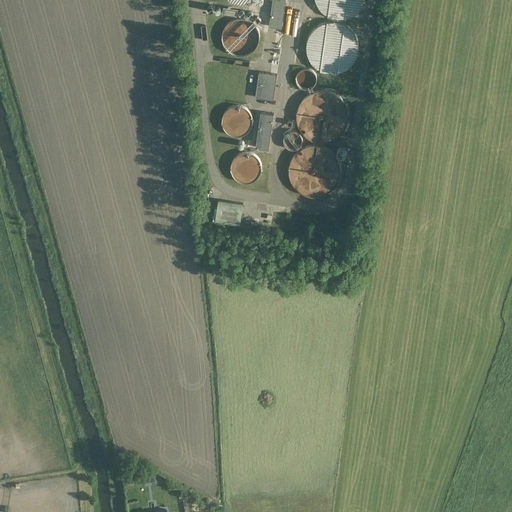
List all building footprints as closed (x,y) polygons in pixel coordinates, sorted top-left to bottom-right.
[(206,0),(205,0),(206,9),(218,10),(218,0),(206,0)] [(285,0),(272,0),(269,25),(282,27),(285,0)] [(364,0),(315,0),(317,4),(321,9),(326,13),(331,16),(337,17),(343,17),(349,16),(355,13),(359,9),(363,4),(364,0)] [(258,42),(259,36),(258,31),(256,26),(253,22),(248,19),(243,18),(238,18),(233,19),(228,22),(225,26),(223,31),(222,36),(223,42),(225,46),(228,50),(233,53),(238,55),(243,55),(248,53),(253,50),(256,46),(258,42)] [(358,53),(359,47),(358,40),(356,34),(352,29),(348,25),(342,22),(336,20),(329,20),(323,22),(317,25),(313,29),(309,34),(307,40),(306,47),(307,53),(309,59),(313,64),(317,68),(323,71),(329,73),(336,73),(342,71),(348,68),(352,64),(356,59),(358,53)] [(315,82),(316,78),(315,74),(313,70),(310,68),(306,68),(302,68),(299,70),(297,74),(296,78),(297,82),(299,85),(302,87),(306,88),(310,87),(313,85),(315,82)] [(255,96),(273,99),(277,74),(259,71),(255,96)] [(348,122),(348,116),(348,109),(345,104),(342,98),(337,94),(332,91),(326,90),(319,90),(313,91),(308,94),(303,98),(300,104),(297,109),(297,116),(297,122),(300,128),(303,133),(308,137),(313,140),(319,141),(326,141),(332,140),(337,137),(342,133),(345,128),(348,122)] [(252,124),(252,120),(252,115),(249,111),(246,107),(242,105),(237,105),(232,105),(228,107),(225,111),(223,115),(222,120),(223,124),(225,129),(228,132),(232,134),(237,135),(242,134),(246,132),(249,129),(252,124)] [(269,148),(274,113),(261,111),(256,146),(269,148)] [(302,143),(303,139),(302,136),(300,133),(297,131),(293,130),(290,131),(287,133),(285,136),(284,139),(285,143),(287,146),(290,148),(293,149),(297,148),(300,146),(302,143)] [(339,176),(340,170),(339,164),(337,158),(333,153),(329,149),(323,146),(317,144),(311,144),(305,146),(300,149),(295,153),(292,158),(289,164),(289,170),(289,176),(292,182),(295,187),(300,191),(305,194),(311,195),(317,195),(323,194),(329,191),(333,187),(337,182),(339,176)] [(346,154),(347,151),(346,149),(345,147),(342,146),(339,147),(337,149),(337,151),(337,154),(339,156),(342,157),(345,156),(346,154)] [(261,171),(262,167),(261,162),(259,157),(255,154),(251,152),(246,151),(241,152),(237,154),(234,157),(231,162),(231,167),(231,171),(234,176),(237,179),(241,181),(246,182),(251,181),(255,179),(259,176),(261,171)] [(218,199),(215,221),(240,224),(243,202),(218,199)] [(67,474),(68,486),(79,484),(77,472),(67,474)]
